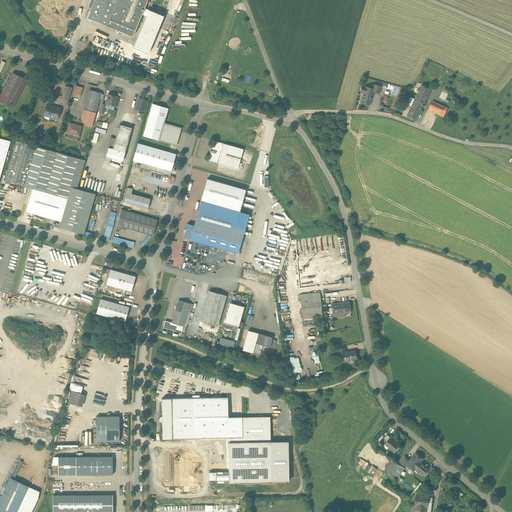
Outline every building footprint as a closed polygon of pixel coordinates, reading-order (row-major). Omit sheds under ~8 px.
[(94,0),(87,18),(132,36),(142,14),(144,8),(147,0),(94,0)] [(176,11),(179,0),(172,0),(169,9),(176,11)] [(164,16),(144,8),(142,14),(146,16),(133,47),(148,54),(164,16)] [(13,73),(0,97),(0,100),(13,107),(27,80),(13,73),(12,73),(13,73)] [(228,82),(229,79),(223,78),(224,74),(222,73),(220,80),(228,82)] [(381,86),(373,84),(372,88),(371,91),(373,92),(379,93),(381,86)] [(431,89),(422,85),(416,96),(426,100),(431,89)] [(72,88),(65,86),(62,98),(68,100),(72,88)] [(83,88),(76,86),(73,94),(80,97),(83,88)] [(372,88),(365,86),(363,93),(361,103),(369,105),(373,92),(371,91),(372,88)] [(89,90),(81,119),(85,125),(92,127),(100,99),(101,94),(101,93),(89,90)] [(443,91),(440,97),(445,100),(446,99),(448,94),(443,91)] [(118,97),(108,94),(106,104),(106,105),(105,107),(106,107),(114,110),(115,106),(118,97)] [(411,106),(407,116),(416,120),(426,100),(416,96),(415,99),(411,106)] [(411,106),(415,99),(410,97),(407,104),(411,106)] [(141,99),(139,107),(137,106),(136,109),(143,111),(146,101),(141,99)] [(436,103),(432,101),(428,110),(440,115),(444,107),(436,103)] [(60,108),(47,105),(44,115),(57,119),(60,108)] [(82,126),(69,123),(67,133),(74,135),(75,135),(79,136),(82,126)] [(181,128),(164,123),(159,141),(176,146),(181,128)] [(132,128),(119,125),(115,139),(113,149),(108,147),(106,156),(123,161),(125,152),(132,128)] [(0,175),(10,141),(0,138),(0,175)] [(85,160),(16,140),(5,180),(32,188),(67,198),(70,187),(77,189),(85,160)] [(224,144),(214,141),(212,149),(211,149),(210,152),(211,152),(208,160),(218,163),(224,144)] [(176,154),(137,143),(133,160),(171,171),(176,154)] [(243,149),(224,144),(218,163),(238,168),(243,149)] [(77,189),(70,187),(67,198),(61,222),(59,227),(84,234),(95,194),(77,189)] [(150,199),(131,194),(132,189),(128,187),(126,192),(124,202),(148,209),(150,199)] [(67,198),(32,188),(26,212),(61,222),(67,198)] [(220,206),(201,200),(194,225),(192,230),(200,232),(231,241),(239,211),(220,206)] [(241,206),(222,200),(220,206),(239,211),(241,206)] [(157,220),(121,210),(116,229),(121,231),(122,227),(153,236),(157,220)] [(110,211),(103,239),(109,241),(116,212),(110,211)] [(200,232),(192,230),(194,225),(187,223),(183,238),(197,242),(200,232)] [(114,236),(112,241),(133,248),(135,242),(114,236)] [(121,272),(111,269),(106,284),(117,287),(121,272)] [(135,276),(121,272),(117,287),(131,291),(135,276)] [(209,291),(201,320),(216,324),(224,296),(224,295),(223,295),(209,291)] [(320,292),(300,294),(301,303),(321,301),(320,292)] [(129,307),(100,299),(96,313),(125,322),(129,307)] [(190,304),(178,300),(177,306),(175,306),(174,308),(176,309),(172,323),(177,324),(183,326),(184,326),(190,304)] [(321,301),(301,303),(302,319),(322,317),(321,301)] [(349,302),(336,303),(337,314),(344,313),(350,312),(349,302)] [(244,307),(230,303),(224,322),(238,326),(244,307)] [(336,303),(332,304),(334,318),(345,317),(344,313),(337,314),(336,303)] [(172,323),(165,321),(164,327),(175,331),(176,328),(177,324),(172,323)] [(258,333),(248,330),(243,350),(253,353),(258,333)] [(271,337),(258,333),(253,353),(260,355),(261,351),(260,349),(258,349),(260,344),(270,347),(272,339),(271,337)] [(218,344),(233,348),(235,341),(220,337),(218,344)] [(344,347),(338,349),(340,361),(345,360),(345,361),(356,359),(354,351),(345,352),(344,347)] [(70,382),(68,389),(80,392),(82,384),(70,382)] [(70,391),(67,403),(82,406),(84,394),(70,391)] [(228,397),(172,398),(172,439),(228,438),(228,417),(228,397)] [(172,398),(162,399),(162,416),(161,416),(160,416),(160,417),(159,418),(159,420),(160,421),(161,422),(162,422),(162,439),(172,439),(172,398)] [(119,416),(96,416),(96,441),(119,441),(119,416)] [(242,417),(228,417),(228,438),(228,442),(270,441),(270,416),(242,417)] [(400,445),(390,437),(388,440),(385,444),(394,451),(400,445)] [(270,441),(228,442),(229,483),(271,482),(270,441)] [(410,460),(407,464),(410,466),(411,468),(414,471),(416,468),(424,475),(427,472),(429,469),(421,462),(423,459),(416,453),(410,460)] [(113,456),(76,457),(76,475),(113,475),(113,456)] [(404,456),(400,462),(405,466),(407,464),(410,460),(404,456)] [(17,460),(12,473),(16,474),(21,461),(17,460)] [(404,468),(394,462),(389,471),(399,477),(404,468)] [(16,511),(29,486),(11,478),(0,499),(0,511),(16,511)] [(53,495),(52,511),(112,511),(113,495),(53,495)] [(429,497),(416,495),(414,509),(427,511),(429,497)]
